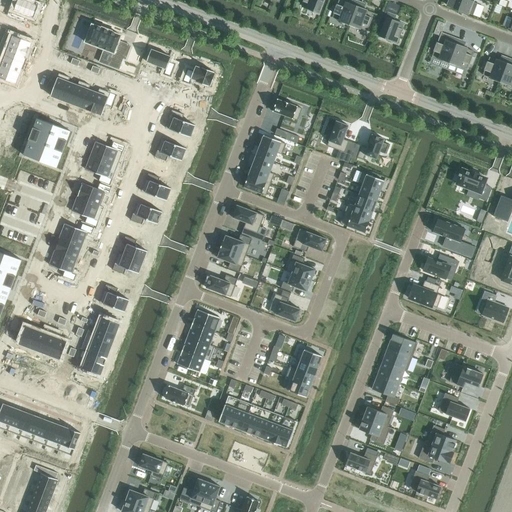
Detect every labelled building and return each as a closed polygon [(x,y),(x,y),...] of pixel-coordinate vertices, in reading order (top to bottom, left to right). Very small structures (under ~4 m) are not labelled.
[(36,19),(41,7),(23,0),(20,0),(19,5),(13,3),(9,14),(15,16),(17,12),(36,19)] [(319,14),(324,0),(304,0),(304,1),(303,1),(303,2),(304,2),(302,6),(308,8),(307,10),(319,14)] [(349,25),(358,1),(355,0),(350,0),(349,4),(339,0),(337,4),(336,5),(337,5),(334,12),(333,13),(334,13),(332,18),(343,22),(342,23),(349,25)] [(473,2),(474,0),(450,0),(448,6),(459,10),(458,12),(468,16),(468,14),(473,15),(477,4),(473,2)] [(494,0),(489,0),(486,6),(492,9),(496,0),(494,0)] [(358,1),(349,25),(356,28),(356,27),(367,31),(369,26),(369,27),(370,26),(369,26),(372,18),(372,19),(373,18),(372,17),(374,13),(363,9),(365,4),(358,1)] [(388,13),(379,37),(391,41),(391,40),(397,42),(399,38),(400,38),(400,37),(399,37),(402,30),(403,30),(403,29),(402,29),(404,25),(394,21),(396,15),(388,13)] [(434,51),(432,56),(443,60),(443,61),(449,63),(458,39),(442,33),(445,24),(438,21),(434,33),(440,36),(437,42),(437,43),(434,50),(433,51),(434,51)] [(92,24),(85,42),(114,53),(109,65),(119,69),(123,58),(126,59),(131,46),(119,41),(121,35),(92,24)] [(13,35),(9,46),(27,53),(29,47),(31,42),(13,35)] [(472,55),(474,51),(463,47),(465,42),(458,39),(449,63),(456,66),(456,65),(467,69),(469,64),(469,65),(470,64),(472,65),(475,57),(472,56),(473,56),(472,55)] [(9,46),(5,56),(23,63),(24,58),(25,58),(27,53),(9,46)] [(151,49),(147,61),(166,69),(164,73),(170,76),(175,65),(169,62),(171,57),(151,49)] [(5,56),(1,66),(19,73),(23,63),(5,56)] [(485,70),(483,75),(494,79),(493,80),(500,83),(509,58),(502,56),(500,61),(490,57),(488,61),(487,61),(487,62),(484,61),(482,68),(484,69),(484,70),(485,70)] [(511,59),(509,58),(500,83),(506,85),(507,84),(511,85),(511,59)] [(1,66),(0,68),(0,77),(15,83),(19,73),(1,66)] [(182,67),(175,83),(183,86),(185,82),(190,83),(191,78),(197,80),(196,82),(209,86),(209,85),(211,86),(215,74),(214,73),(214,72),(202,67),(201,68),(195,66),(193,72),(188,69),(182,67)] [(58,76),(51,94),(62,98),(69,80),(58,76)] [(69,80),(62,98),(72,102),(79,84),(69,80)] [(79,84),(72,102),(82,106),(89,88),(79,84)] [(89,88),(82,106),(87,108),(86,108),(92,110),(99,92),(89,88)] [(99,92),(92,110),(98,112),(103,114),(107,103),(113,105),(117,93),(111,91),(109,96),(99,92)] [(277,99),(273,111),(298,121),(302,108),(277,99)] [(172,110),(169,116),(174,118),(170,129),(190,137),(194,125),(181,120),(183,114),(172,110)] [(37,118),(23,155),(57,168),(71,131),(37,118)] [(337,121),(327,146),(339,150),(345,153),(349,141),(344,139),(349,126),(337,121)] [(277,128),(275,134),(286,138),(288,133),(277,128)] [(286,139),(297,144),(300,137),(288,133),(286,138),(286,139)] [(360,149),(357,157),(364,160),(365,155),(377,159),(379,152),(385,154),(389,145),(383,143),(384,139),(372,134),(367,148),(362,146),(360,149)] [(264,135),(260,146),(282,154),(286,144),(264,135)] [(97,140),(92,154),(114,163),(119,149),(124,151),(126,145),(115,141),(112,146),(97,140)] [(156,150),(154,156),(166,160),(168,155),(181,160),(185,148),(166,140),(161,152),(156,150)] [(260,146),(256,156),(274,162),(277,153),(282,155),(282,154),(260,146)] [(354,147),(351,155),(357,157),(360,149),(354,147)] [(339,150),(336,158),(348,163),(351,155),(345,153),(339,150)] [(92,154),(86,168),(102,174),(100,180),(111,184),(114,178),(109,176),(114,163),(92,154)] [(256,156),(252,166),(275,174),(270,172),(274,162),(256,156)] [(248,175),(248,176),(271,184),(275,174),(252,166),(248,176),(248,175)] [(460,176),(456,184),(480,193),(478,198),(487,201),(491,188),(484,185),(486,178),(478,175),(479,174),(471,171),(470,172),(462,169),(460,174),(459,173),(458,175),(460,176)] [(148,172),(145,179),(150,180),(146,192),(166,200),(170,188),(157,182),(159,177),(148,172)] [(362,173),(358,183),(380,192),(384,181),(362,173)] [(248,176),(244,187),(266,195),(271,184),(248,176)] [(83,182),(78,196),(100,205),(105,191),(110,193),(112,187),(101,183),(99,188),(83,182)] [(358,183),(358,184),(362,185),(359,195),(377,202),(380,192),(358,183)] [(282,189),(280,194),(287,197),(290,191),(282,189)] [(349,202),(348,203),(373,212),(377,202),(359,195),(355,204),(349,202)] [(78,196),(72,210),(88,216),(86,222),(98,226),(100,220),(95,218),(100,205),(78,196)] [(511,200),(501,196),(494,217),(508,222),(511,212),(511,200)] [(132,213),(130,219),(141,223),(144,218),(157,223),(161,211),(141,203),(137,215),(132,213)] [(348,203),(344,213),(369,222),(369,221),(373,212),(348,203)] [(237,205),(233,217),(246,222),(244,228),(258,233),(264,215),(237,205)] [(344,213),(340,223),(365,233),(369,222),(344,213)] [(465,229),(438,219),(434,232),(446,237),(443,246),(472,257),(476,247),(460,241),(465,229)] [(66,223),(60,237),(83,245),(88,232),(93,234),(95,227),(83,223),(81,229),(66,223)] [(300,229),(293,247),(307,252),(309,246),(322,251),(327,239),(300,229)] [(223,241),(221,246),(246,256),(252,239),(241,234),(239,240),(226,235),(224,241),(223,241)] [(124,235),(122,241),(127,243),(123,254),(142,261),(146,250),(134,245),(136,240),(124,235)] [(60,237),(55,250),(77,259),(83,245),(60,237)] [(510,256),(501,280),(511,283),(511,245),(508,255),(510,256)] [(220,252),(218,257),(230,262),(228,268),(240,272),(246,256),(221,246),(219,252),(220,252)] [(55,250),(50,264),(65,270),(63,276),(75,280),(77,274),(72,272),(77,259),(55,250)] [(0,251),(0,317),(22,260),(0,251)] [(114,262),(112,268),(123,273),(125,267),(138,272),(142,261),(123,254),(119,264),(114,262)] [(294,254),(291,261),(296,262),(292,273),(312,280),(316,269),(303,264),(305,259),(294,254)] [(428,258),(423,271),(446,279),(450,267),(456,269),(459,262),(440,255),(437,261),(428,258)] [(283,282),(281,288),(293,292),(295,287),(307,291),(312,280),(292,273),(288,283),(283,282)] [(211,275),(206,287),(231,297),(238,279),(226,275),(224,280),(211,275)] [(414,285),(409,298),(432,307),(432,306),(437,307),(442,295),(437,294),(440,286),(425,280),(422,288),(414,285)] [(105,283),(103,289),(108,291),(103,303),(123,310),(128,298),(115,293),(117,288),(105,283)] [(485,291),(482,298),(487,300),(482,315),(503,322),(508,307),(494,302),(497,295),(485,291)] [(276,293),(269,311),(296,321),(301,309),(287,304),(289,299),(276,293)] [(198,309),(193,323),(215,332),(220,318),(198,309)] [(234,316),(230,326),(236,328),(239,318),(234,316)] [(102,317),(98,327),(116,334),(120,324),(102,317)] [(193,323),(188,337),(214,347),(215,346),(210,345),(215,332),(193,323)] [(26,326),(19,343),(29,347),(36,330),(26,326)] [(98,327),(94,337),(112,344),(116,334),(98,327)] [(36,330),(29,347),(40,351),(46,333),(36,330)] [(46,333),(40,351),(50,355),(56,337),(46,333)] [(393,334),(388,348),(412,357),(418,343),(393,334)] [(56,337),(50,355),(60,359),(67,341),(56,337)] [(94,337),(90,347),(108,354),(112,344),(94,337)] [(188,337),(182,350),(209,360),(214,347),(188,337)] [(90,347),(87,357),(104,364),(108,354),(90,347)] [(300,348),(296,358),(318,367),(322,356),(300,348)] [(388,348),(383,361),(407,371),(412,357),(388,348)] [(441,349),(438,358),(445,361),(448,351),(441,349)] [(182,350),(177,364),(200,372),(205,359),(209,361),(209,360),(182,350)] [(87,357),(83,368),(100,374),(104,364),(87,357)] [(290,367),(315,377),(318,367),(296,358),(296,359),(301,360),(298,370),(290,367)] [(383,361),(377,375),(400,383),(405,370),(407,371),(383,361)] [(456,364),(450,382),(463,387),(466,381),(479,386),(484,374),(456,364)] [(290,367),(286,377),(311,387),(315,377),(290,367)] [(377,375),(372,389),(388,395),(386,401),(397,405),(400,399),(395,397),(400,383),(377,375)] [(288,379),(285,389),(307,397),(311,387),(286,377),(286,378),(288,379)] [(169,386),(165,398),(189,407),(196,389),(184,385),(182,391),(169,386)] [(445,393),(438,411),(466,421),(470,409),(457,404),(459,398),(445,393)] [(228,396),(219,422),(230,426),(240,401),(228,396)] [(240,401),(230,426),(242,431),(251,405),(240,401)] [(1,403),(0,406),(0,429),(6,431),(15,408),(1,403)] [(251,405),(242,431),(253,435),(263,409),(251,405)] [(368,406),(363,418),(390,428),(390,427),(388,427),(394,410),(383,406),(381,411),(368,406)] [(15,408),(6,431),(19,436),(27,413),(15,408)] [(263,409),(253,435),(264,439),(274,413),(263,409)] [(27,413),(19,436),(31,441),(40,418),(27,413)] [(274,413),(264,439),(270,441),(275,443),(285,417),(274,413)] [(285,417),(275,443),(281,446),(281,445),(287,448),(297,422),(285,417)] [(40,418),(31,441),(44,446),(53,423),(40,418)] [(363,418),(359,429),(372,434),(370,440),(384,445),(390,428),(363,418)] [(53,423),(44,446),(57,451),(66,428),(53,423)] [(425,441),(454,452),(452,451),(456,440),(443,435),(445,429),(434,425),(428,442),(425,441)] [(66,428),(57,451),(70,456),(79,432),(70,429),(69,429),(66,428)] [(399,439),(405,441),(408,435),(401,433),(399,439)] [(425,441),(419,458),(432,463),(435,458),(450,463),(454,452),(425,441)] [(350,452),(346,465),(371,474),(379,452),(367,448),(364,457),(350,452)] [(143,454),(139,466),(152,471),(150,476),(162,481),(168,463),(143,454)] [(419,465),(417,471),(427,475),(429,475),(431,469),(419,465)] [(416,471),(409,489),(437,499),(441,486),(428,481),(430,476),(427,475),(417,471),(416,471)] [(42,473),(37,483),(54,490),(58,479),(57,479),(53,477),(49,476),(45,474),(42,473)] [(184,487),(179,499),(200,507),(210,482),(198,478),(194,491),(184,487)] [(210,482),(200,507),(214,511),(217,511),(221,501),(216,499),(221,486),(210,482)] [(37,483),(33,494),(51,500),(54,490),(37,483)] [(130,489),(126,500),(150,510),(156,493),(145,489),(143,494),(130,489)] [(33,494),(30,504),(47,510),(51,500),(33,494)] [(237,508),(234,511),(255,511),(259,501),(247,497),(242,510),(237,508)] [(126,500),(122,511),(123,511),(149,511),(150,510),(126,500)]
